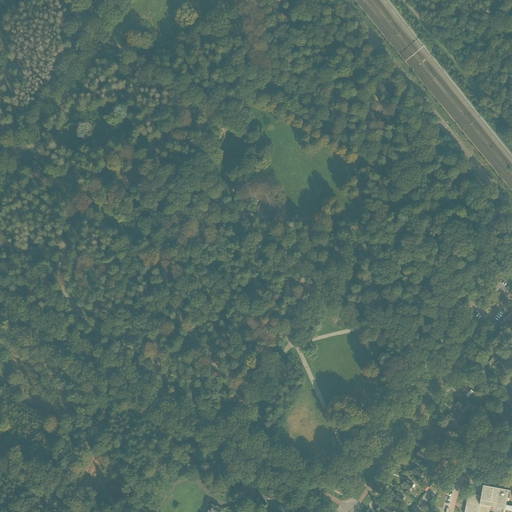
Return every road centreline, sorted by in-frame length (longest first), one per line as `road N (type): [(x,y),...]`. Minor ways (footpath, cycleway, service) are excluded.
road 1 (unclassified): [(342,505),(0,308)]
road 2 (tertiary): [(511,217),(340,0)]
road 3 (residential): [(511,292),(351,511)]
